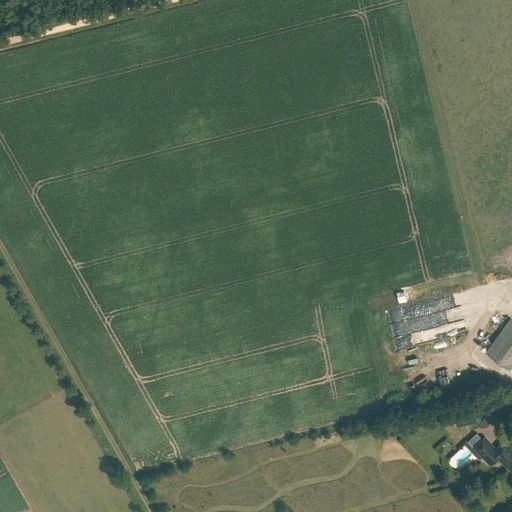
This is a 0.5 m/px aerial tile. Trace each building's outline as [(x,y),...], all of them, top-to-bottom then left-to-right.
[(466,307),(392,322),(395,334),(468,320),(466,307)] [(484,351),(508,369),(511,363),(511,318),(510,317),(484,351)] [(433,337),(433,339),(459,333),(456,323),(413,333),(414,338),(423,336),(424,339),(433,337)] [(421,348),(423,357),(433,355),(431,345),(421,348)] [(387,366),(396,363),(394,356),(384,358),(387,366)] [(477,408),(457,413),(460,426),(480,421),(477,408)] [(468,442),(473,447),(482,439),(477,433),(468,442)] [(508,468),(511,471),(511,452),(509,450),(509,448),(504,443),(495,451),(483,439),(472,451),(489,468),(498,460),(507,469),(508,468)]
